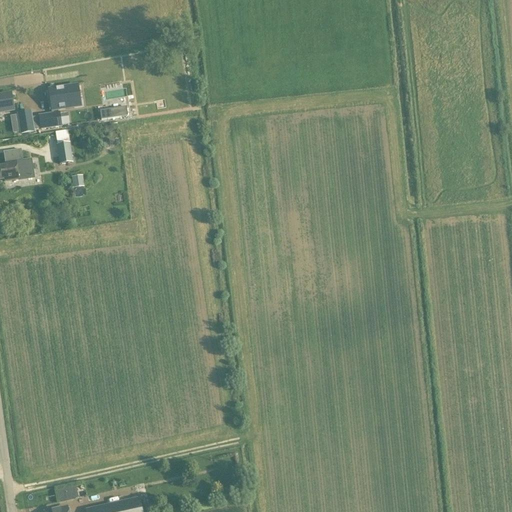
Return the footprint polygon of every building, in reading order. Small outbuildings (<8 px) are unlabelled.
[(52,114),(48,115),(50,128),(61,126),(59,113),(58,113),(58,110),(74,107),(73,100),(79,99),(77,86),(63,88),(63,89),(57,90),(57,89),(56,89),(48,91),(51,111),(52,111),(52,114)] [(0,113),(14,111),(11,94),(0,95),(0,113)] [(126,107),(100,111),(101,121),(128,117),(126,107)] [(31,112),(18,114),(18,115),(21,133),(21,134),(34,132),(33,129),(32,118),(31,112)] [(57,145),(58,156),(65,155),(66,164),(73,163),(70,143),(57,145)] [(0,180),(4,179),(5,182),(33,177),(30,161),(22,162),(20,150),(4,152),(4,155),(6,155),(7,162),(9,163),(9,165),(0,166),(0,180)] [(83,174),(71,176),(73,187),(84,186),(83,174)] [(141,511),(139,498),(86,510),(86,511),(141,511)]
